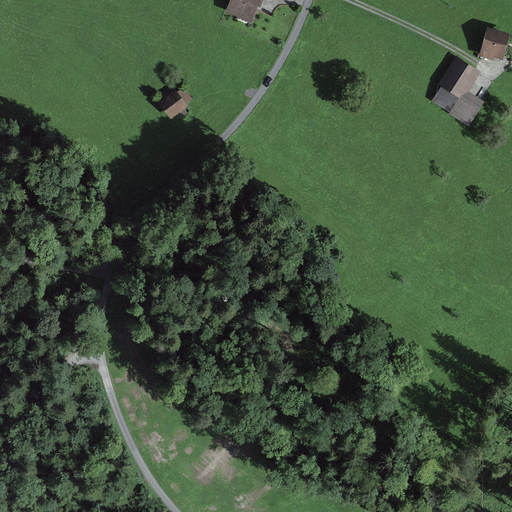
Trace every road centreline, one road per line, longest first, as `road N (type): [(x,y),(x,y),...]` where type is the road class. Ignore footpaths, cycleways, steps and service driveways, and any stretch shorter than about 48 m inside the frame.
road 1 (unclassified): [(100,354),(130,444),(176,511)]
road 2 (track): [(353,0),(481,63)]
